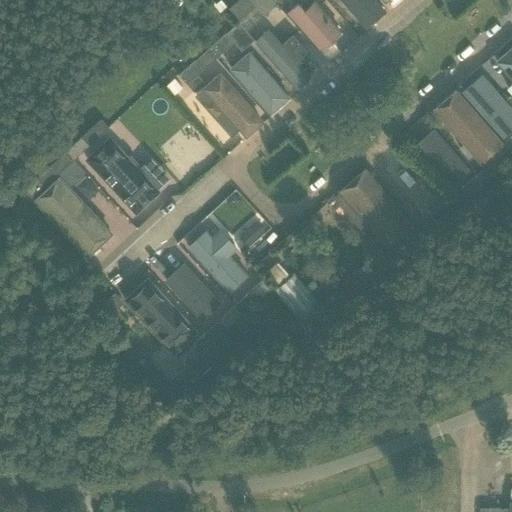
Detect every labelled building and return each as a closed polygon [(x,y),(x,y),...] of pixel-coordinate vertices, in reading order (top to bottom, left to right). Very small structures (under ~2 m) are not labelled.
[(239,22),(247,31),(277,4),(273,0),(249,0),(256,7),(239,22)] [(310,0),(303,7),(296,0),(294,0),(285,8),(319,47),(339,29),(314,0),(310,0)] [(374,0),(341,0),(364,27),(384,10),(374,0)] [(208,49),(216,58),(234,43),(241,51),(254,40),(247,31),(239,22),(209,48),(208,49)] [(268,24),(255,36),(297,85),(310,73),(296,57),(306,48),(291,30),(281,39),(268,24)] [(511,41),(494,58),(511,78),(511,41)] [(198,74),(216,58),(208,49),(178,75),(190,89),(193,92),(205,82),(201,79),(198,74)] [(261,119),(219,72),(202,88),(220,108),(214,113),(230,130),(235,125),(244,135),(261,119)] [(174,79),(165,87),(173,96),(183,88),(174,79)] [(511,109),(489,82),(478,91),(508,127),(511,124),(511,109)] [(453,86),(430,105),(480,164),(502,145),(453,86)] [(431,126),(411,143),(450,185),(469,168),(431,126)] [(107,134),(84,154),(134,210),(157,189),(107,134)] [(73,159),(89,145),(81,136),(66,151),(73,159)] [(397,147),(377,164),(398,188),(408,180),(425,200),(435,192),(397,147)] [(491,162),(499,171),(511,159),(511,151),(508,147),(491,162)] [(335,187),(375,235),(401,213),(361,165),(335,187)] [(461,188),(469,197),(486,182),(478,173),(461,188)] [(61,175),(37,196),(87,251),(111,230),(61,175)] [(45,186),(37,177),(21,191),(29,200),(45,186)] [(86,177),(76,187),(88,199),(98,190),(86,177)] [(418,226),(426,235),(456,209),(448,200),(431,215),(418,226)] [(256,222),(239,237),(247,247),(264,231),(256,222)] [(208,228),(187,244),(229,290),(248,274),(228,251),(236,244),(219,225),(211,232),(208,228)] [(418,226),(401,241),(409,250),(410,249),(414,253),(421,255),(427,250),(431,246),(430,240),(426,235),(418,226)] [(180,257),(162,275),(204,319),(222,301),(180,257)] [(146,271),(123,291),(174,348),(196,328),(146,271)] [(274,290),(314,338),(335,320),(295,273),(274,290)] [(272,286),(264,278),(248,292),(256,301),(272,286)] [(242,313),(235,305),(219,319),(227,328),(242,313)] [(200,353),(192,344),(176,359),(184,367),(200,353)]
